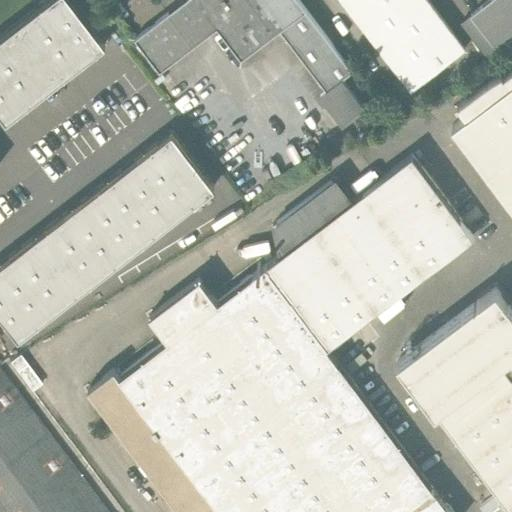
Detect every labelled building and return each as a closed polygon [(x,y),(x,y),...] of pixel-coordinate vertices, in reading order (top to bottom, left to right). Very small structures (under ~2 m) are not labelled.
[(73,0),(45,0),(0,34),(0,108),(7,117),(105,42),(73,0)] [(184,0),(134,38),(159,71),(217,27),(241,59),(280,30),(326,91),(342,79),(352,71),(298,0),(184,0)] [(425,0),(340,0),(410,93),(465,52),(425,0)] [(511,37),(511,0),(494,0),(460,26),(489,64),(499,57),(494,51),(511,37)] [(511,69),(502,76),(501,75),(486,84),(457,105),(465,116),(451,127),(511,207),(511,69)] [(365,110),(342,79),(326,91),(319,97),(342,127),(365,110)] [(172,130),(0,260),(0,309),(19,335),(214,186),(172,130)] [(450,511),(327,346),(473,236),(412,154),(352,199),(335,176),(271,224),(278,254),(217,300),(199,276),(149,314),(166,338),(118,373),(113,366),(88,385),(182,511),(450,511)] [(511,511),(511,309),(495,288),(396,361),(509,511),(511,511)] [(124,511),(9,357),(0,362),(0,511),(124,511)]
